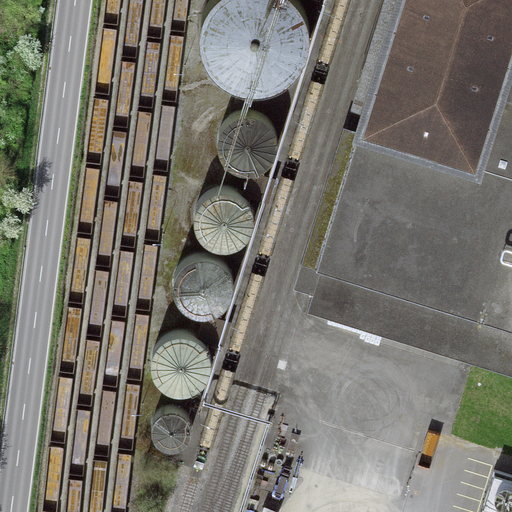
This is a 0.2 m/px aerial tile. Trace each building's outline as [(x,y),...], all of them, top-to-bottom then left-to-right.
[(209,0),(203,10),(198,28),(199,48),(207,65),(221,79),(238,88),(256,90),(274,87),(289,78),(302,65),(309,49),(311,31),(307,13),(299,0),(209,0)] [(511,0),(397,0),(316,264),(320,265),(307,308),(511,371),(511,0)] [(230,116),(223,123),(218,133),(217,143),(220,154),(226,163),(234,169),(244,173),(255,173),(265,169),(273,162),(279,153),(281,143),(280,133),(276,123),(269,116),(260,111),(250,109),(239,111),(230,116)] [(207,191),(199,199),(194,209),(193,220),(196,231),(203,240),(212,246),(222,249),(233,248),(243,244),(250,238),(255,229),(258,220),(257,210),(253,200),(246,193),(238,188),(228,185),(217,187),(207,191)] [(183,257),(175,265),(171,275),(170,286),(173,297),(179,306),(188,312),(199,315),(210,315),(219,311),(226,304),(232,295),(234,286),(233,276),(229,267),(222,259),(214,254),(204,251),(193,253),(183,257)] [(164,334),(156,342),(151,352),(150,363),(153,373),(160,382),(169,389),(179,392),(190,391),(199,387),(207,381),(212,372),(214,362),(214,352),(210,343),(203,335),(195,330),(185,328),(174,329),(164,334)] [(159,408),(154,413),(151,420),(151,427),(153,434),(157,440),(163,444),(170,446),(177,445),(184,442),(189,438),(192,432),(193,425),(193,419),(190,413),(185,408),(179,405),(173,403),(165,404),(159,408)]
